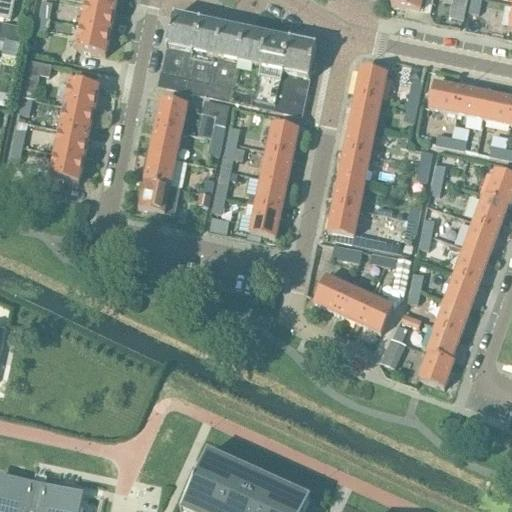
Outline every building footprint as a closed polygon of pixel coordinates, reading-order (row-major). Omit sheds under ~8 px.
[(15,0),(0,0),(0,22),(10,25),(15,0)] [(87,0),(86,8),(114,15),(117,0),(87,0)] [(393,0),(391,11),(430,19),(433,0),(393,0)] [(453,0),(449,23),(462,26),(467,0),(453,0)] [(468,18),(469,18),(478,20),(481,4),(472,1),(468,18)] [(42,6),(39,20),(50,22),(53,8),(42,6)] [(86,8),(81,29),(110,37),(114,15),(86,8)] [(39,21),(35,38),(46,40),(50,22),(39,20),(39,21)] [(160,93),(186,98),(200,27),(175,22),(160,93)] [(1,26),(0,31),(0,40),(19,44),(22,31),(1,26)] [(200,27),(186,98),(208,103),(223,32),(200,27)] [(105,61),(110,37),(81,29),(76,55),(105,61)] [(223,32),(208,103),(230,108),(244,36),(223,32)] [(244,36),(230,108),(253,112),(268,41),(244,36)] [(268,41),(253,112),(275,117),(290,46),(268,41)] [(4,44),(1,58),(18,62),(18,61),(21,49),(21,47),(4,44)] [(290,46),(275,117),(301,123),(316,51),(290,46)] [(29,66),(22,104),(33,105),(33,104),(35,104),(39,81),(49,83),(52,71),(29,66)] [(361,74),(356,99),(382,104),(387,79),(361,74)] [(411,85),(407,107),(417,108),(421,87),(411,85)] [(70,87),(65,109),(94,114),(99,93),(70,87)] [(428,114),(456,120),(460,94),(434,88),(428,114)] [(460,94),(456,120),(482,125),(488,100),(460,94)] [(356,99),(350,127),(376,131),(382,104),(356,99)] [(511,104),(488,100),(482,125),(511,131),(511,127),(511,104)] [(22,104),(19,119),(29,121),(31,112),(33,105),(22,104)] [(161,105),(155,135),(181,140),(187,110),(161,105)] [(204,107),(202,119),(216,122),(214,129),(225,131),(229,111),(204,107)] [(403,127),(413,129),(417,108),(407,107),(403,127)] [(65,109),(60,133),(89,140),(94,114),(65,109)] [(202,119),(197,142),(211,145),(211,146),(222,148),(225,131),(214,129),(216,122),(202,119)] [(350,127),(345,152),(371,157),(376,131),(350,127)] [(271,129),(266,155),(293,161),(298,135),(271,129)] [(229,132),(225,151),(236,153),(240,134),(229,132)] [(55,159),(84,165),(89,141),(89,140),(60,133),(55,159)] [(15,134),(12,149),(23,151),(26,136),(15,134)] [(155,135),(149,161),(175,167),(181,140),(155,135)] [(436,140),(434,149),(434,150),(449,153),(451,143),(436,140)] [(402,142),(400,152),(406,153),(408,143),(402,142)] [(451,143),(449,153),(465,157),(467,146),(451,143)] [(208,159),(219,162),(222,148),(211,146),(208,159)] [(12,149),(9,167),(19,169),(23,151),(12,149)] [(223,163),(221,175),(231,177),(234,166),(242,167),(245,155),(236,153),(225,151),(223,163)] [(490,151),(488,161),(503,164),(506,154),(490,151)] [(345,152),(339,183),(365,187),(371,157),(345,152)] [(511,155),(506,154),(503,164),(511,165),(511,155)] [(266,155),(260,182),(287,187),(293,161),(266,155)] [(421,156),(418,171),(429,173),(432,158),(421,156)] [(79,189),(84,165),(55,159),(50,183),(79,189)] [(149,161),(144,187),(170,192),(175,167),(149,161)] [(435,170),(432,183),(443,185),(446,172),(435,170)] [(415,186),(425,188),(426,188),(429,173),(418,171),(415,186)] [(221,175),(215,201),(225,203),(229,185),(230,185),(231,177),(221,175)] [(511,181),(494,175),(484,201),(508,211),(510,212),(511,207),(511,181)] [(247,210),(254,211),(282,216),(287,187),(260,182),(256,201),(249,199),(247,210)] [(339,183),(333,212),(359,217),(365,187),(339,183)] [(429,200),(430,200),(439,202),(443,185),(432,183),(429,200)] [(203,184),(200,198),(210,200),(213,186),(203,184)] [(170,192),(144,187),(138,214),(164,220),(164,219),(174,221),(179,194),(170,192)] [(200,198),(197,214),(196,213),(193,226),(204,229),(210,200),(200,198)] [(482,200),(473,227),(498,238),(508,211),(484,201),(482,200)] [(215,201),(212,218),(222,220),(225,203),(215,201)] [(276,244),(282,216),(254,211),(248,239),(253,240),(261,241),(276,244)] [(411,211),(408,225),(418,227),(421,213),(411,211)] [(354,243),(359,217),(333,212),(328,238),(354,243)] [(209,235),(208,236),(225,240),(228,225),(223,224),(211,222),(209,235)] [(424,224),(421,237),(432,239),(434,226),(424,224)] [(405,240),(415,242),(418,227),(408,225),(405,240)] [(473,227),(463,253),(489,263),(498,238),(473,227)] [(418,254),(419,254),(429,256),(432,239),(421,237),(418,254)] [(247,238),(245,245),(259,247),(261,241),(253,240),(248,239),(247,238)] [(360,269),(362,257),(333,252),(331,264),(360,269)] [(463,253),(455,278),(481,286),(489,263),(463,253)] [(371,259),(369,269),(383,272),(385,261),(371,259)] [(392,294),(404,296),(405,296),(411,267),(398,264),(385,261),(383,272),(396,274),(392,294)] [(455,278),(446,303),(471,313),(481,286),(455,278)] [(413,279),(410,295),(420,297),(423,280),(413,279)] [(313,309),(339,321),(352,293),(326,282),(313,309)] [(352,293),(339,321),(362,331),(370,302),(352,293)] [(407,309),(408,309),(418,310),(420,297),(410,295),(407,309)] [(370,302),(362,331),(380,340),(389,321),(394,312),(382,306),(383,302),(373,297),(370,302)] [(446,303),(436,329),(462,338),(471,313),(446,303)] [(422,327),(407,321),(404,320),(400,330),(404,332),(405,330),(412,333),(412,334),(415,336),(415,334),(418,335),(422,327)] [(426,358),(428,359),(429,358),(451,366),(462,338),(436,329),(426,358)] [(399,330),(392,345),(400,349),(407,334),(399,330)] [(405,351),(400,349),(392,345),(381,368),(394,374),(405,351)] [(454,367),(451,366),(429,358),(428,359),(419,385),(444,394),(454,367)] [(203,474),(186,511),(304,511),(308,504),(209,460),(206,467),(205,471),(203,474)] [(0,511),(76,511),(79,500),(39,492),(0,483),(0,511)]
